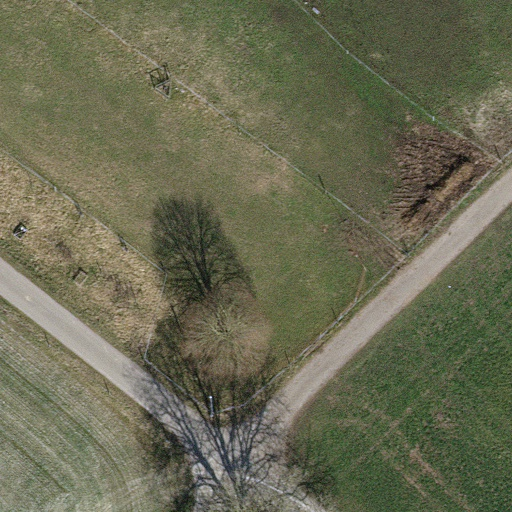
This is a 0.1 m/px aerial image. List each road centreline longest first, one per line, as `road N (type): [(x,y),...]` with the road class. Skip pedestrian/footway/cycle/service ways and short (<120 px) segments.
road 1 (track): [(205,511),(230,458),(511,184)]
road 2 (unclassified): [(0,276),(299,511)]
